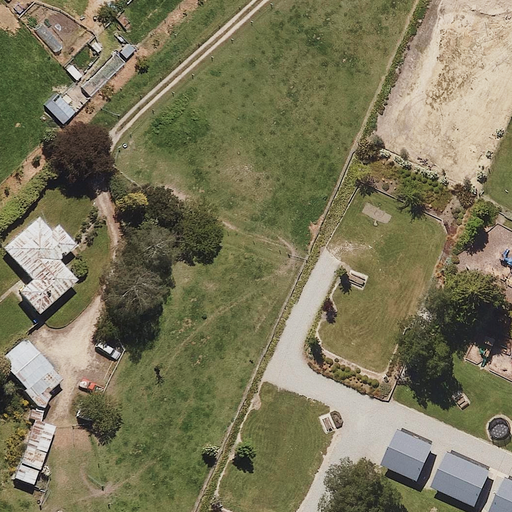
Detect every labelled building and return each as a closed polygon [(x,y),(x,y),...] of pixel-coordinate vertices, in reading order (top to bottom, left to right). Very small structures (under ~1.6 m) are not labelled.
[(77,246),(58,224),(50,231),(36,216),(2,246),(29,277),(15,289),(38,315),(77,280),(60,261),(77,246)] [(75,316),(60,334),(71,344),(86,325),(75,316)] [(0,361),(0,362),(42,408),(55,397),(49,391),(64,378),(26,337),(0,361)] [(55,427),(35,420),(14,479),(34,486),(55,427)] [(364,458),(399,475),(417,439),(382,422),(364,458)] [(415,482),(455,502),(475,463),(435,443),(415,482)] [(471,507),(480,511),(511,511),(511,478),(491,468),(471,507)] [(86,480),(75,495),(98,511),(103,511),(112,499),(86,480)]
